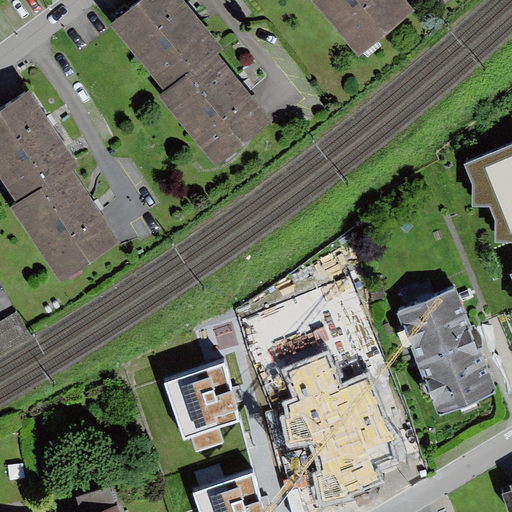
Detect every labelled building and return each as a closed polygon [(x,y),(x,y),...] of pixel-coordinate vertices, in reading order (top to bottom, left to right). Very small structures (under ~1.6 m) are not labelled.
[(180,0),(145,0),(111,27),(165,96),(216,55),(221,52),(191,13),(180,0)] [(403,0),(309,0),(361,60),(416,13),(403,0)] [(242,87),(216,55),(166,95),(159,101),(217,172),(273,126),(242,87)] [(0,116),(0,181),(16,208),(71,172),(78,169),(52,131),(29,97),(0,116)] [(511,145),(468,163),(477,185),(474,201),(492,204),(499,217),(498,234),(500,240),(511,239),(511,145)] [(71,172),(16,208),(13,210),(61,285),(120,247),(94,208),(71,172)] [(326,257),(327,278),(354,276),(353,255),(326,257)] [(457,292),(400,316),(442,418),(499,395),(483,357),(457,292)] [(16,316),(0,324),(0,354),(29,337),(16,316)] [(327,355),(286,372),(293,400),(283,403),(286,417),(281,418),(287,447),(308,443),(319,475),(313,477),(319,507),(352,499),(351,495),(383,482),(373,461),(393,455),(379,419),(382,417),(368,378),(341,389),(327,355)] [(223,362),(163,383),(172,410),(183,441),(191,438),(196,454),(224,443),(219,427),(241,420),(223,362)] [(56,455),(37,459),(44,487),(63,482),(56,455)] [(193,493),(199,511),(264,511),(253,473),(193,493)] [(80,511),(117,511),(111,489),(77,500),(80,511)]
